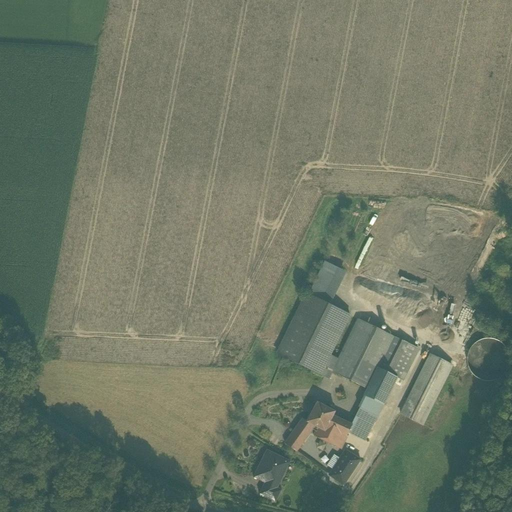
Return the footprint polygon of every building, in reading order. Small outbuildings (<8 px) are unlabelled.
[(406,219),(394,246),(410,253),(422,227),(406,219)] [(428,258),(436,262),(448,237),(440,233),(428,258)] [(451,268),(461,274),(476,245),(466,240),(451,268)] [(325,262),(308,296),(330,306),(346,272),(325,262)] [(397,284),(386,302),(396,307),(405,292),(403,290),(410,278),(408,276),(402,286),(397,284)] [(329,379),(332,372),(338,359),(330,355),(349,315),(330,306),(308,296),(307,295),(277,354),(281,356),(285,358),(329,379)] [(332,372),(367,389),(368,390),(378,369),(393,337),(358,320),(338,359),(332,372)] [(418,349),(393,337),(378,369),(397,378),(402,380),(418,349)] [(493,380),(501,377),(506,370),(509,363),(508,354),(505,347),(498,342),(491,339),(482,339),(475,343),(469,349),(467,357),(467,365),(471,373),(477,378),(485,381),(493,380)] [(401,415),(422,425),(451,366),(430,355),(401,415)] [(367,389),(364,396),(383,405),(397,378),(378,369),(368,390),(367,389)] [(352,425),(348,433),(354,436),(365,442),(377,417),(383,405),(364,396),(358,408),(359,408),(351,425),(352,425)] [(317,403),(307,422),(315,427),(318,429),(325,432),(329,424),(337,428),(335,432),(346,437),(348,433),(352,425),(351,425),(333,416),(335,412),(317,403)] [(310,434),(315,427),(307,422),(302,420),(298,426),(310,434)] [(344,451),(354,436),(348,433),(346,437),(335,432),(337,428),(329,424),(325,432),(318,429),(314,436),(344,451)] [(305,441),(310,434),(298,426),(293,432),(305,441)] [(285,444),(297,452),(305,441),(293,432),(285,444)] [(265,483),(277,489),(277,488),(283,477),(281,476),(288,461),(267,451),(253,478),(265,483)] [(330,477),(343,486),(360,460),(347,451),(341,460),(333,471),(330,477)] [(333,471),(341,460),(334,455),(326,466),(333,471)] [(281,476),(283,477),(290,462),(288,461),(281,476)] [(259,495),(275,502),(281,490),(277,488),(277,489),(265,483),(259,495)]
